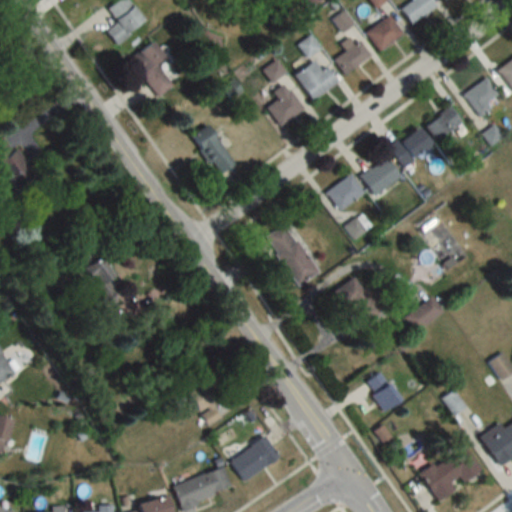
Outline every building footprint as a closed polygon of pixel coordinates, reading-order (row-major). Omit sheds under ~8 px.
[(143,20),(126,0),(112,0),(103,8),(114,20),(102,30),(113,44),(143,20)] [(433,6),(428,0),(407,0),(397,7),(408,24),(433,6)] [(399,33),(385,15),(362,32),(376,51),(399,33)] [(316,48),(307,36),(295,44),(304,57),(316,48)] [(153,96),(169,85),(153,61),(161,56),(150,40),(125,57),(153,96)] [(367,55),(355,40),(330,59),(341,74),(367,55)] [(511,57),(494,67),(508,93),(511,90),(511,57)] [(318,69),(313,60),(291,72),(307,99),(334,84),(324,66),(318,69)] [(484,101),(494,94),(483,77),(461,92),(476,116),(488,108),(484,101)] [(272,100),(263,107),(277,125),(300,108),(280,82),(267,93),(272,100)] [(421,124),(431,140),(458,122),(448,106),(421,124)] [(231,164),(205,124),(188,135),(214,175),(231,164)] [(385,144),(398,168),(410,161),(407,155),(426,145),(415,127),(385,144)] [(0,173),(11,192),(33,179),(14,147),(9,150),(2,138),(0,138),(0,173)] [(357,173),(368,194),(396,179),(385,158),(357,173)] [(322,191),(336,211),(361,193),(347,174),(322,191)] [(364,227),(352,217),(342,229),(354,239),(364,227)] [(294,287),(315,273),(283,223),(262,236),(294,287)] [(77,268),(93,289),(110,276),(95,255),(77,268)] [(336,286),(351,317),(368,308),(353,277),(336,286)] [(440,312),(430,297),(401,317),(412,332),(440,312)] [(0,388),(3,394),(9,391),(2,378),(10,374),(0,353),(0,388)] [(183,388),(201,426),(218,418),(209,398),(223,392),(214,373),(183,388)] [(381,411),(396,400),(376,373),(361,384),(381,411)] [(496,423),(476,437),(495,465),(511,453),(511,419),(500,428),(496,423)] [(240,481),(275,457),(261,435),(225,460),(240,481)] [(477,471),(459,445),(416,475),(435,502),(453,490),(448,483),(455,478),(459,484),(477,471)] [(176,506),(227,490),(220,467),(169,484),(176,506)] [(169,511),(164,495),(121,508),(121,511),(169,511)]
